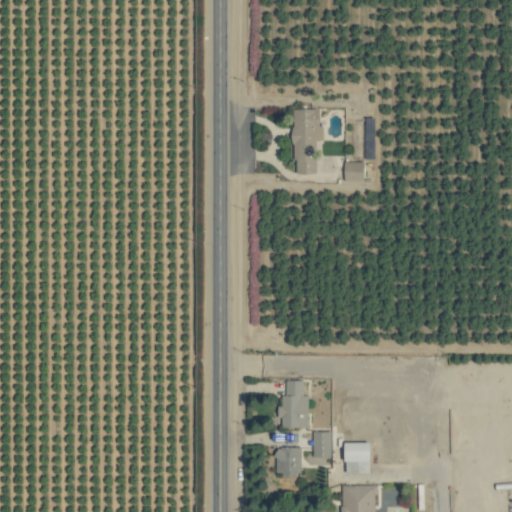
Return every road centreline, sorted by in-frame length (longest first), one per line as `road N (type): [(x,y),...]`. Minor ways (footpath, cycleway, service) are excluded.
road 1 (secondary): [(218,0),(219,305)]
road 2 (secondary): [(219,305),(219,511)]
